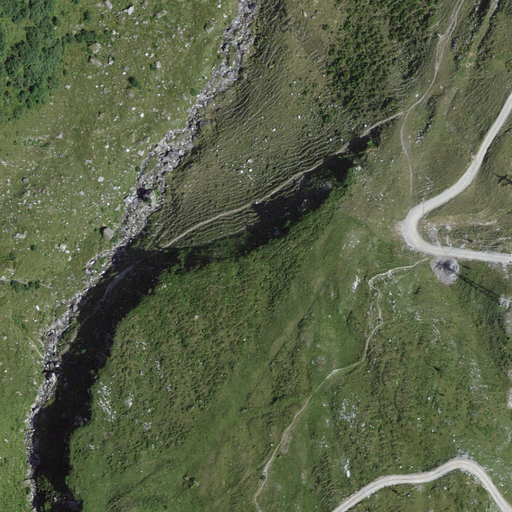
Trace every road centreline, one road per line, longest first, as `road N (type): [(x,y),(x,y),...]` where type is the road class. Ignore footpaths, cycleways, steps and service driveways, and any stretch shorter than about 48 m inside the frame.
road 1 (track): [(511,109),(463,189),(407,224),(413,241),(511,256)]
road 2 (track): [(507,511),(464,464),(385,481),(338,511)]
